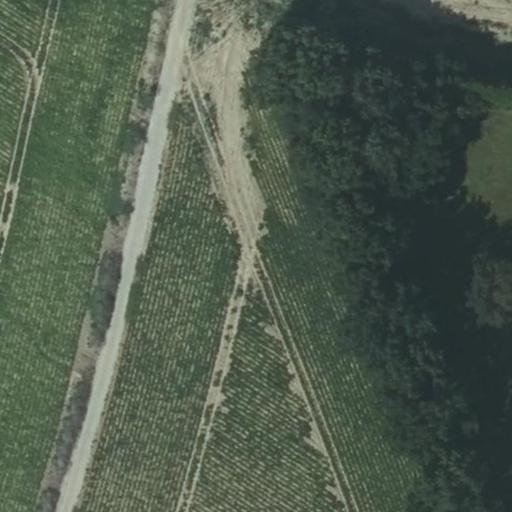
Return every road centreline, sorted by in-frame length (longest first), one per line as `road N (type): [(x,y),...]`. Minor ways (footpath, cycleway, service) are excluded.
road 1 (track): [(172,0),(48,511)]
road 2 (unclassified): [(511,85),(270,47)]
